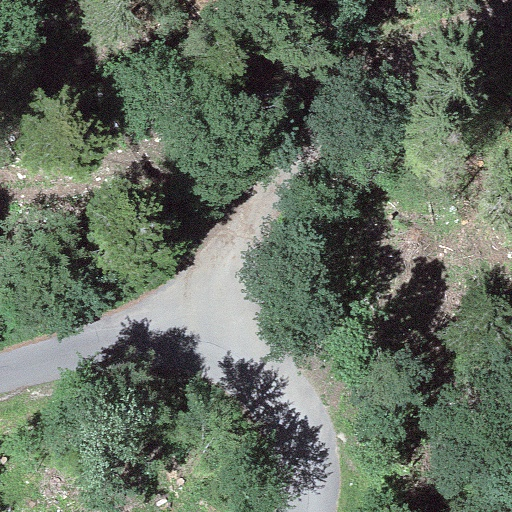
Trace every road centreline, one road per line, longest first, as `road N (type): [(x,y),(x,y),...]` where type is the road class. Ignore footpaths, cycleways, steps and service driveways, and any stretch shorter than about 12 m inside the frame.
road 1 (track): [(192,353),(263,235),(352,125),(423,53),(511,2)]
road 2 (unclassified): [(0,371),(118,347),(220,363),(285,435),(298,511)]
